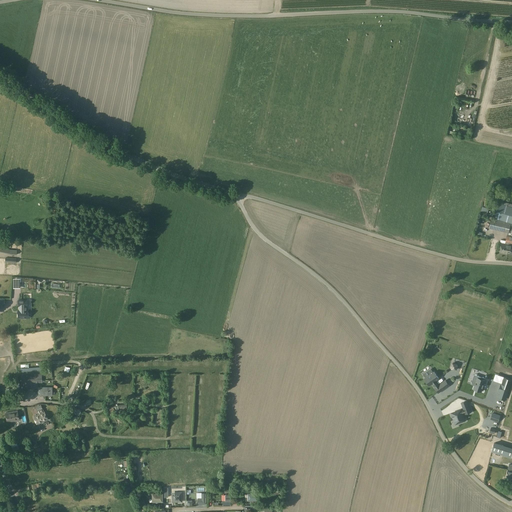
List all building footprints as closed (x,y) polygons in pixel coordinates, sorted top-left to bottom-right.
[(495,219),(511,224),(511,215),(497,212),(495,219)] [(506,223),(497,221),(497,220),(491,219),(489,228),(493,229),(504,232),(506,223)] [(507,254),(511,236),(507,236),(505,244),(501,243),(500,252),(507,254)] [(27,300),(19,300),(19,307),(19,311),(18,311),(18,318),(28,318),(28,311),(27,311),(27,307),(27,300)] [(27,389),(38,388),(37,383),(42,383),(41,373),(43,373),(43,367),(20,369),(22,384),(26,384),(27,389)] [(434,372),(424,379),(429,385),(432,383),(436,387),(435,388),(438,393),(444,389),(440,384),(438,385),(435,381),(439,379),(434,372)] [(511,380),(504,377),(502,384),(501,385),(499,391),(500,391),(498,398),(505,400),(511,380)] [(477,379),(473,393),(484,396),(488,382),(477,379)] [(52,388),(41,387),(41,395),(52,396),(52,388)] [(23,391),(16,392),(17,401),(24,400),(23,391)] [(461,410),(451,413),(455,424),(465,421),(463,414),(465,413),(465,414),(471,412),(466,400),(461,402),(464,410),(461,411),(461,410)] [(41,405),(36,407),(38,412),(38,411),(39,414),(34,416),(35,417),(34,417),(37,423),(38,423),(38,424),(48,419),(44,411),(43,409),(41,405)] [(117,411),(114,406),(107,410),(110,415),(117,411)] [(17,411),(5,413),(7,422),(19,420),(17,411)] [(498,422),(500,415),(492,413),(490,420),(498,422)] [(511,458),(511,455),(511,447),(479,437),(476,447),(511,458)] [(182,502),(182,492),(172,492),(172,503),(182,502)] [(205,494),(201,494),(201,493),(197,493),(197,500),(198,500),(198,504),(205,504),(205,494)] [(258,494),(247,494),(247,501),(250,501),(250,503),(253,503),(253,501),(258,501),(258,494)]
